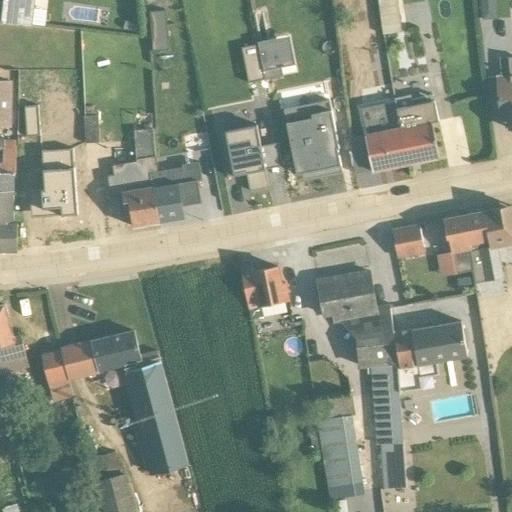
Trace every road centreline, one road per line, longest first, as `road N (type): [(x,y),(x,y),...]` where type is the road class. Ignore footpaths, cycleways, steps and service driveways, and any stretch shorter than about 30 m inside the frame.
road 1 (tertiary): [(0,270),(511,184)]
road 2 (unknown): [(375,511),(355,382),(308,308),(287,225)]
